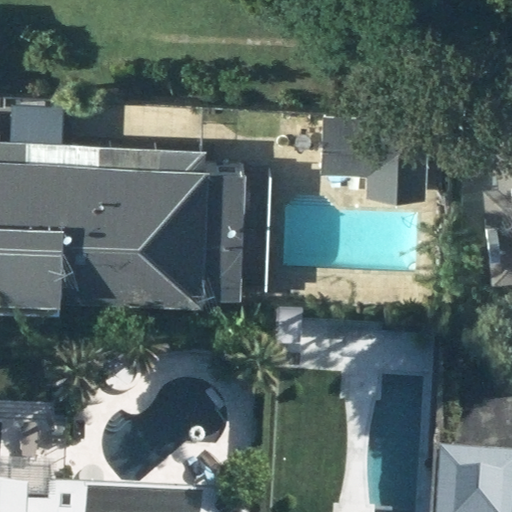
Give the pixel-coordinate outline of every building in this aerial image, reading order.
[(434,111),(329,105),(326,161),(372,164),(371,186),(431,190),(434,111)] [(214,155),(211,141),(5,131),(5,121),(0,117),(0,293),(73,297),(72,288),(213,294),(213,288),(247,290),(255,163),(219,159),(220,155),(214,155)] [(511,173),(490,175),(498,274),(511,273),(511,173)] [(511,511),(511,463),(446,459),(442,511),(511,511)] [(242,511),(227,495),(44,490),(43,507),(0,505),(0,511),(242,511)]
